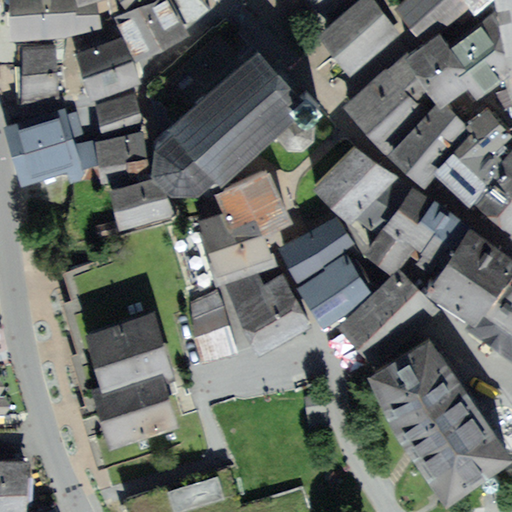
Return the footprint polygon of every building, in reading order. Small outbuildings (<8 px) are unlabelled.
[(10,0),(14,38),(70,38),(116,24),(115,0),(103,0),(77,6),(76,0),(10,0)] [(151,0),(126,11),(118,14),(136,62),(193,38),(186,26),(169,0),(151,0)] [(120,0),(126,11),(151,0),(120,0)] [(210,9),(201,0),(169,0),(186,26),(210,9)] [(375,0),(359,0),(319,32),(349,79),(402,36),(375,0)] [(467,0),(405,0),(396,8),(420,36),(444,22),(452,23),(477,12),(467,0)] [(467,0),(477,12),(496,0),(467,0)] [(452,28),(407,60),(439,106),(510,73),(495,16),(460,39),(452,28)] [(70,38),(91,104),(131,89),(142,80),(116,24),(70,38)] [(257,58),(224,27),(164,72),(183,126),(257,58)] [(23,50),(21,103),(61,101),(59,47),(23,50)] [(309,94),(266,50),(257,58),(183,126),(187,129),(164,147),(161,175),(169,184),(181,195),(203,195),(225,179),(230,184),(276,142),(286,153),(303,153),(313,143),(313,126),(295,110),(309,94)] [(395,67),(344,105),(387,148),(427,104),(395,67)] [(132,93),(97,110),(101,137),(141,127),(132,93)] [(326,114),(309,94),(295,110),(313,126),(326,114)] [(471,125),(439,106),(427,104),(399,135),(387,148),(429,182),(435,174),(471,125)] [(511,131),(492,109),(471,125),(435,174),(441,180),(473,208),(511,166),(511,131)] [(69,116),(7,132),(21,186),(83,170),(69,116)] [(142,131),(96,140),(101,188),(148,175),(142,131)] [(354,142),(311,190),(352,226),(358,220),(398,176),(354,142)] [(511,166),(473,208),(511,234),(511,166)] [(220,212),(198,220),(216,285),(279,265),(269,236),(291,221),(267,171),(215,193),(220,212)] [(161,175),(113,189),(122,231),(177,219),(169,184),(161,175)] [(418,191),(398,176),(358,220),(382,239),(418,191)] [(470,226),(418,191),(382,239),(375,247),(406,270),(424,246),(445,261),(470,226)] [(355,247),(338,220),(297,245),(313,272),(355,247)] [(445,261),(425,289),(469,321),(467,327),(511,277),(511,253),(470,226),(445,261)] [(382,290),(358,253),(311,283),(335,320),(382,290)] [(316,327),(280,271),(228,288),(259,355),(316,327)] [(511,358),(511,277),(467,327),(511,358)] [(429,312),(402,278),(347,321),(374,355),(429,312)] [(237,350),(218,293),(192,302),(194,338),(203,362),(237,350)] [(194,423),(155,309),(85,330),(116,444),(194,423)] [(511,460),(511,445),(430,339),(366,381),(450,505),(511,460)] [(0,419),(10,419),(0,386),(0,419)] [(0,463),(0,511),(27,511),(30,465),(0,463)] [(231,465),(125,500),(129,511),(306,511),(299,489),(245,508),(231,465)]
